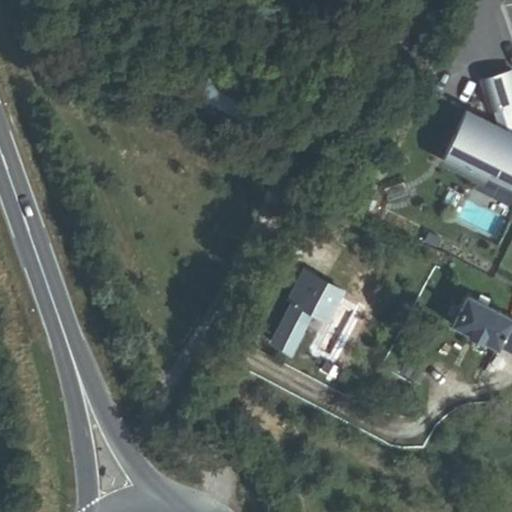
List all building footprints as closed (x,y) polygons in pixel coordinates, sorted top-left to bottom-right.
[(506,179),(511,167),(511,125),(506,122),(500,96),(511,92),(511,77),(507,57),(477,65),(484,95),(488,94),(494,116),(458,98),(435,143),(506,179)] [(495,351),(497,348),(511,318),(467,294),(459,310),(454,320),(450,328),(495,351)] [(270,343),(290,354),(312,312),(292,302),(270,343)] [(454,320),(459,310),(452,306),(447,316),(454,320)] [(511,355),(511,317),(511,318),(497,348),(511,355)]
